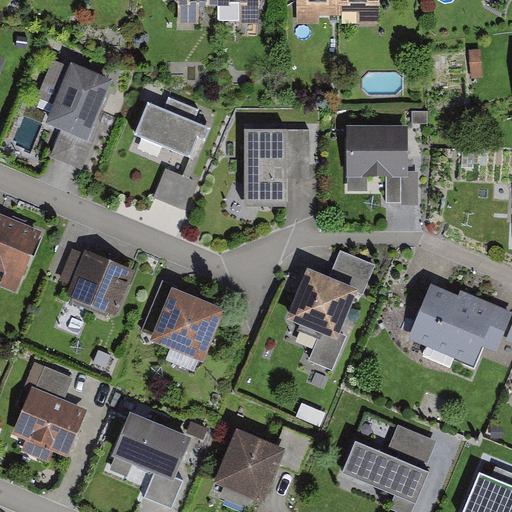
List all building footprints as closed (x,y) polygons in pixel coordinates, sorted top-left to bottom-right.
[(167,0),(178,10),(178,27),(199,27),(199,12),(200,12),(206,12),(218,12),(218,11),(217,0),(167,0)] [(259,27),(259,12),(260,12),(260,0),(217,0),(218,11),(218,12),(218,24),(240,24),(240,27),(259,27)] [(314,0),(315,9),(336,9),(336,4),(336,0),(314,0)] [(61,135),(88,146),(95,129),(113,85),(72,68),(46,128),(61,135)] [(148,96),(133,131),(187,154),(196,134),(204,137),(210,125),(192,118),(196,107),(167,95),(163,103),(148,96)] [(403,171),(403,125),(347,126),(348,172),(383,171),(383,200),(400,200),(400,171),(403,171)] [(88,146),(61,135),(51,159),(83,173),(100,131),(95,129),(88,146)] [(287,182),(310,182),(310,132),(287,132),(287,134),(287,182)] [(244,134),(245,212),(287,212),(287,182),(287,134),(244,134)] [(192,177),(164,166),(153,192),(181,203),(192,177)] [(0,275),(22,284),(42,235),(0,217),(0,275)] [(105,315),(116,320),(136,274),(86,253),(85,256),(73,251),(59,283),(71,288),(67,299),(72,301),(91,309),(94,310),(105,315)] [(340,253),(328,282),(358,294),(364,297),(376,267),(340,253)] [(289,317),(287,324),(294,327),(320,338),(330,342),(338,345),(340,338),(341,337),(355,302),(358,294),(328,282),(307,274),(304,281),(289,317)] [(480,333),(497,339),(508,312),(488,304),(486,310),(431,287),(413,332),(425,337),(420,348),(451,361),(454,353),(469,359),(480,333)] [(172,293),(150,346),(203,367),(225,314),(172,293)] [(340,338),(338,345),(330,342),(320,338),(309,364),(333,374),(347,339),(341,337),(340,338)] [(35,391),(65,403),(75,381),(45,368),(35,391)] [(32,390),(12,437),(26,443),(21,453),(49,465),(54,455),(68,461),(88,413),(65,403),(35,391),(32,390)] [(185,434),(129,412),(114,449),(152,465),(140,493),(170,505),(183,475),(170,470),(185,434)] [(237,428),(217,478),(260,495),(275,457),(296,466),(309,434),(282,423),(274,443),(237,428)] [(190,453),(203,453),(203,425),(189,425),(190,453)] [(389,450),(428,467),(437,444),(398,428),(389,450)] [(356,446),(342,478),(394,500),(416,509),(430,477),(356,446)] [(511,511),(511,495),(487,486),(476,511),(511,511)] [(415,511),(416,509),(394,500),(389,511),(415,511)]
